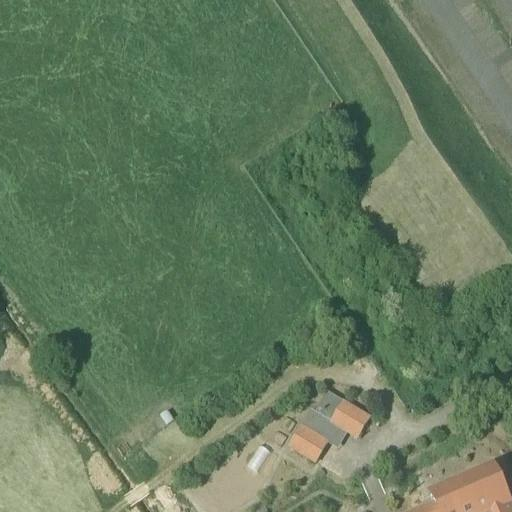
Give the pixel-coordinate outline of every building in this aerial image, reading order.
[(351,411),(330,398),(318,417),(318,418),(334,428),(339,431),(351,411)] [(369,422),(351,411),(339,431),(348,436),(357,442),(369,422)] [(334,428),(318,418),(318,417),(312,413),(290,450),(297,455),(309,435),(324,444),(334,428)] [(339,431),(334,428),(324,444),(327,446),(338,453),(348,436),(339,431)] [(324,444),(309,435),(297,455),(315,466),(327,446),(324,444)] [(493,475),(431,501),(435,511),(499,511),(509,508),(493,475)]
